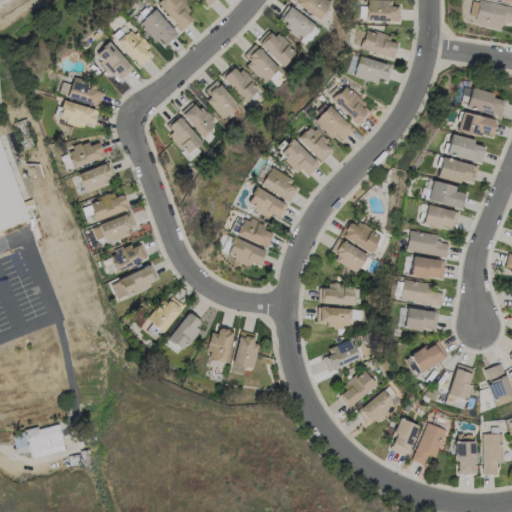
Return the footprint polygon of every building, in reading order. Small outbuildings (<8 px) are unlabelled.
[(194,17),(178,0),(159,0),(156,4),(180,30),(194,17)] [(291,0),(316,19),(326,5),(319,0),(291,0)] [(397,21),(398,1),(364,0),(363,21),(397,21)] [(511,24),(511,5),(469,1),(467,19),(511,24)] [(318,29),(289,6),(277,21),(306,44),(318,29)] [(160,48),(176,35),(154,9),(139,21),(160,48)] [(115,41),(138,66),(149,56),(144,50),(147,47),(129,28),(115,41)] [(293,54),(277,30),(260,41),(277,65),(293,54)] [(392,57),(395,43),(384,40),(385,35),(362,30),(357,49),(392,57)] [(117,81),(131,68),(107,41),(93,54),(117,81)] [(240,57),(263,81),(277,68),(253,44),(240,57)] [(287,71),(298,56),(293,52),(282,67),(287,71)] [(351,76),(375,83),(377,78),(384,80),(388,65),(357,55),(351,76)] [(255,91),(247,83),(250,80),(233,64),(220,78),(245,102),(255,91)] [(65,98),(97,107),(102,89),(70,80),(65,98)] [(237,105),(214,80),(203,90),(209,96),(205,100),(221,119),(237,105)] [(368,109),(342,85),(329,99),(355,123),(368,109)] [(463,108),(499,116),(503,97),(467,89),(463,108)] [(218,127),(194,101),(180,114),(205,140),(218,127)] [(56,121),(82,126),(83,123),(92,125),(95,109),(60,102),(56,121)] [(341,141),(352,128),(327,105),(313,121),(331,138),(334,134),(341,141)] [(453,130),(491,139),(495,120),(458,111),(453,130)] [(189,159),(204,143),(177,118),(162,134),(189,159)] [(295,138),(320,161),(332,148),(308,125),(295,138)] [(473,139),(448,134),(444,155),(480,162),(483,146),(472,144),(473,139)] [(277,153),(295,172),(300,168),(306,175),(316,165),(292,138),(277,153)] [(0,229),(24,222),(0,140),(0,229)] [(103,157),(98,142),(88,145),(87,142),(65,149),(71,167),(103,157)] [(435,177),(458,184),(459,178),(471,182),(475,167),(441,157),(435,177)] [(105,185),(103,178),(113,175),(108,161),(76,173),(83,193),(105,185)] [(287,185),(291,178),(267,167),(258,186),(289,201),(294,188),(287,185)] [(425,200),(460,209),(464,194),(453,191),(454,186),(430,180),(425,200)] [(268,215),(268,214),(279,218),(285,201),(252,188),(245,207),(268,215)] [(94,221),(127,208),(121,194),(112,197),(110,194),(87,202),(94,221)] [(420,224),(436,228),(437,225),(452,229),(457,212),(425,204),(420,224)] [(94,239),(102,237),(104,243),(128,235),(126,228),(134,226),(129,213),(89,226),(94,239)] [(264,246),(271,230),(241,217),(234,234),(264,246)] [(355,223),(354,226),(346,222),(340,238),(371,251),(378,233),(355,223)] [(444,257),(446,242),(435,241),(436,234),(407,230),(404,250),(444,257)] [(264,250),(230,237),(223,256),(248,265),(249,262),(258,266),(264,250)] [(139,241),(108,254),(115,272),(146,259),(139,241)] [(357,272),(365,252),(339,241),(331,261),(357,272)] [(511,254),(506,253),(503,267),(511,269),(511,254)] [(440,280),(443,261),(411,255),(408,274),(440,280)] [(108,282),(116,300),(149,285),(147,281),(155,277),(149,264),(108,282)] [(398,301),(439,304),(440,291),(428,290),(429,283),(400,280),(398,301)] [(321,285),(320,304),(355,305),(356,286),(321,285)] [(164,303),(160,300),(144,317),(160,332),(183,307),(171,295),(164,303)] [(349,308),(318,307),(317,325),(348,327),(349,308)] [(402,327),(434,330),(436,311),(404,308),(402,327)] [(183,350),(201,321),(184,311),(166,340),(183,350)] [(256,345),(251,344),(253,334),(238,331),(230,364),(251,368),(256,345)] [(418,373),(445,355),(435,339),(408,357),(418,373)] [(473,369),(455,363),(443,403),(461,409),(473,369)] [(494,406),(511,398),(499,363),(480,370),(494,406)] [(374,387),(364,371),(336,389),(346,405),(374,387)] [(384,388),(354,410),(366,426),(393,406),(386,397),(389,395),(384,388)] [(407,455),(415,424),(397,419),(388,450),(407,455)] [(63,451),(57,423),(9,434),(14,454),(28,451),(30,458),(63,451)] [(411,461),(425,465),(428,455),(434,457),(443,429),(423,423),(411,461)] [(479,433),(481,474),(495,474),(495,462),(501,462),(500,433),(479,433)] [(452,440),(453,460),(456,460),(456,473),(471,473),(470,440),(452,440)]
